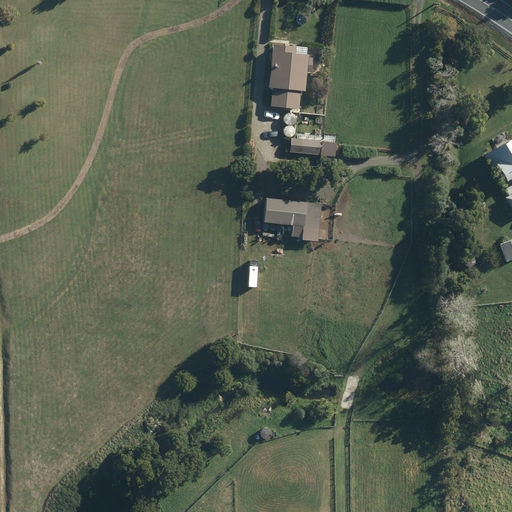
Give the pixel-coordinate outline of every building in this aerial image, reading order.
[(305,89),(309,47),(296,46),(296,43),(272,41),(269,85),(275,85),(273,106),(301,109),(303,89),(305,89)] [(496,148),(483,156),(502,189),(511,182),(511,134),(507,137),(504,133),(491,141),(496,148)] [(325,136),(296,135),(294,160),(339,162),(340,148),(325,148),(325,136)] [(511,192),(501,199),(511,217),(511,192)] [(323,201),(268,198),(266,222),(284,224),(284,230),(299,231),(299,226),(321,228),(323,201)] [(511,237),(494,244),(501,263),(511,259),(511,237)]
